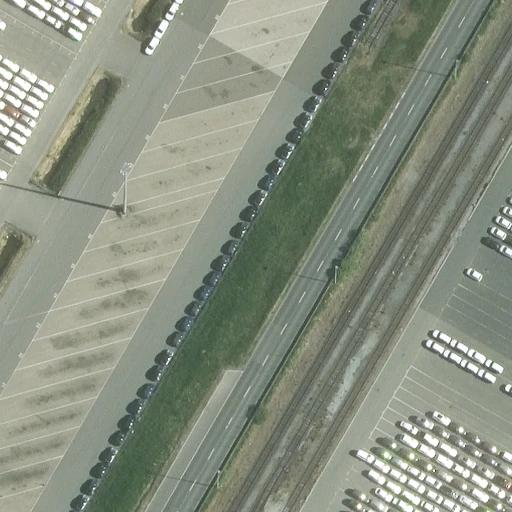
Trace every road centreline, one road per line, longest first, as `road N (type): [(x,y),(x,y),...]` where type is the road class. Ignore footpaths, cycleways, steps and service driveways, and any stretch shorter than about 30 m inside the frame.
road 1 (unclassified): [(476,0),(178,511)]
road 2 (unclassified): [(0,217),(126,0)]
